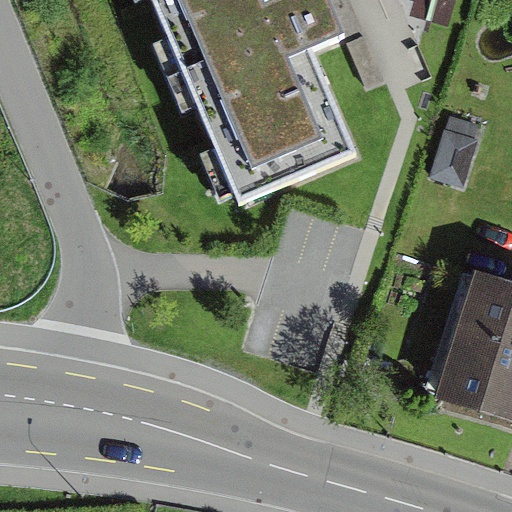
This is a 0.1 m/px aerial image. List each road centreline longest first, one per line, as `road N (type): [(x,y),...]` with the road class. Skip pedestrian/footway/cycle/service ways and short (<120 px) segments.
road 1 (residential): [(70,415),(89,268),(0,42)]
road 2 (secondary): [(427,511),(70,415)]
